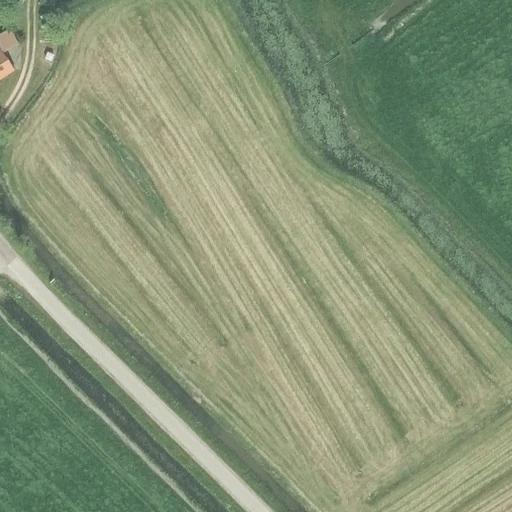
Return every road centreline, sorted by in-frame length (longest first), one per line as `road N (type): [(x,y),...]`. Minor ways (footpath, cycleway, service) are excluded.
road 1 (tertiary): [(258,511),(0,246)]
road 2 (track): [(34,0),(28,75),(0,114)]
